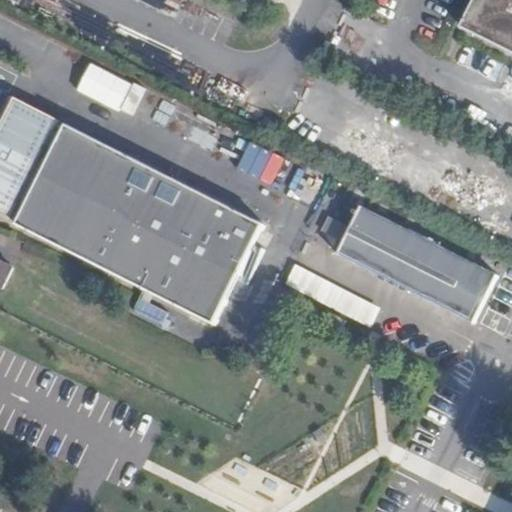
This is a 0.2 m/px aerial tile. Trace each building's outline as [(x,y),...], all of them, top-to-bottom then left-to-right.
[(511,54),(511,0),(480,0),(465,30),(511,54)] [(0,62),(0,116),(5,119),(26,76),(0,62)] [(265,223),(67,123),(16,223),(215,323),(265,223)] [(474,324),(475,323),(498,277),(361,208),(338,256),(474,324)] [(0,259),(0,286),(3,288),(14,266),(0,259)] [(144,368),(158,338),(37,280),(23,310),(144,368)] [(106,397),(83,444),(105,455),(111,443),(142,458),(159,423),(106,397)]
